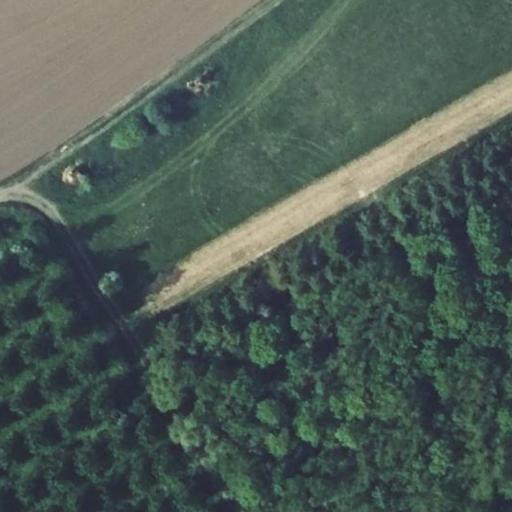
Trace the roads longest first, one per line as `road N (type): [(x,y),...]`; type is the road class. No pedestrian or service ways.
road 1 (track): [(12,192),(53,216),(240,511)]
road 2 (track): [(0,198),(281,0)]
